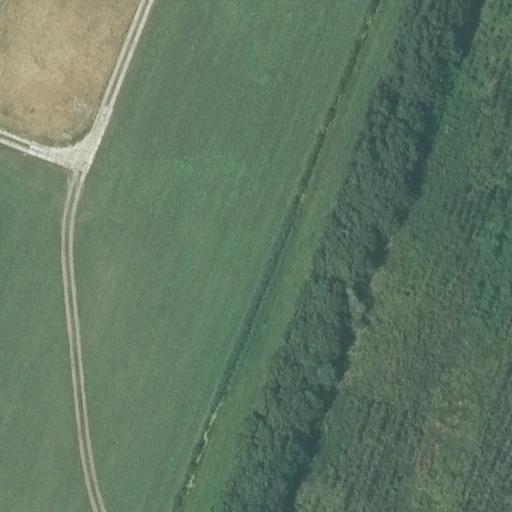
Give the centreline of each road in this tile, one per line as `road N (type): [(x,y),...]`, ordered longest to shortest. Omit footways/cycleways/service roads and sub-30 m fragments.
road 1 (track): [(206,511),(406,0)]
road 2 (track): [(80,170),(65,248),(96,511)]
road 3 (track): [(147,0),(80,170)]
